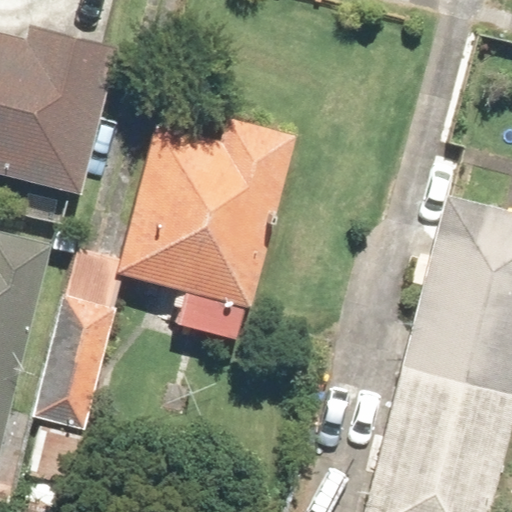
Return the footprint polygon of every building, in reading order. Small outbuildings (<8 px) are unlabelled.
[(0,164),(92,181),(119,30),(38,16),(34,41),(0,35),(0,164)] [(192,279),(251,294),(295,127),(234,111),(227,138),(162,122),(126,261),(192,279)] [(368,511),(497,511),(511,456),(511,205),(452,189),(368,511)] [(0,453),(45,237),(0,227),(0,453)] [(35,412),(48,416),(33,471),(76,483),(92,427),(82,424),(128,264),(81,251),(35,412)] [(251,294),(192,279),(181,320),(240,335),(251,294)]
